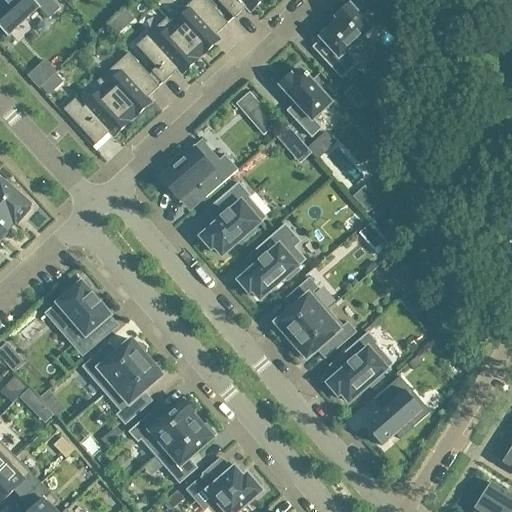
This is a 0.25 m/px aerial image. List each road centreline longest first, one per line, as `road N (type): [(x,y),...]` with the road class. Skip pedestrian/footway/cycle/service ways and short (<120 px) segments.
road 1 (residential): [(390,511),(110,190)]
road 2 (residential): [(75,223),(331,511)]
road 3 (residential): [(318,0),(110,190)]
road 4 (residential): [(403,511),(511,334)]
road 5 (residential): [(94,205),(0,100)]
